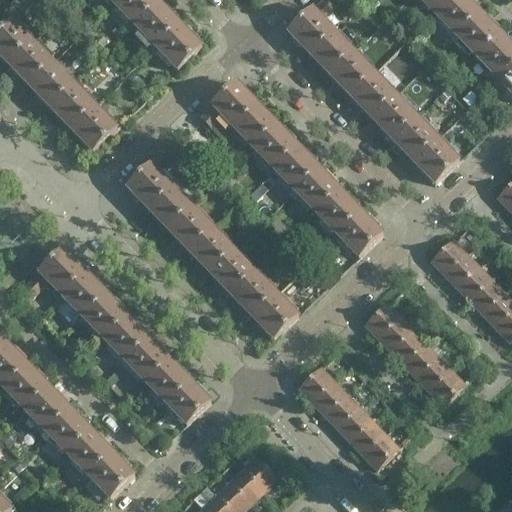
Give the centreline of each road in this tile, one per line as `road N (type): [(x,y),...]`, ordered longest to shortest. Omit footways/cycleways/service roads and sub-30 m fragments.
road 1 (residential): [(256,391),(75,206)]
road 2 (residential): [(424,224),(246,45)]
road 3 (residential): [(164,480),(0,309)]
road 4 (residential): [(424,224),(256,391)]
road 5 (residential): [(246,45),(75,206)]
road 6 (residential): [(368,511),(256,391)]
road 7 (residential): [(256,391),(164,480)]
road 8 (residential): [(511,140),(424,224)]
